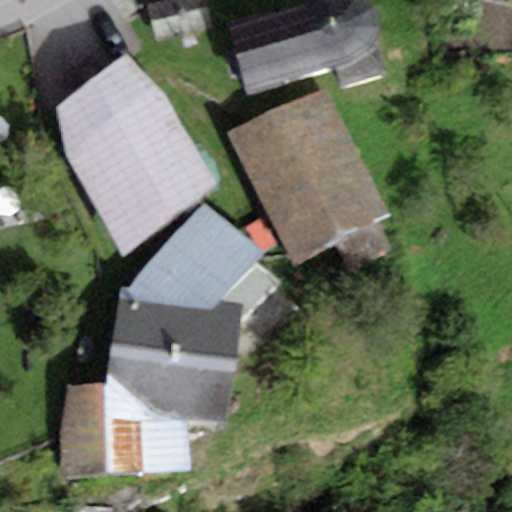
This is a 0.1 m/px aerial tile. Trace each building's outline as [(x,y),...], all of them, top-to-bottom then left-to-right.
[(205,0),(179,0),(148,9),(159,45),(214,30),(205,0)] [(328,0),(229,27),(249,93),(342,71),(346,87),(384,77),(376,53),(383,35),(381,17),(369,2),(358,0),(328,0)] [(66,155),(122,256),(216,187),(161,85),(126,54),(60,108),(66,155)] [(388,217),(326,93),(230,140),(292,264),(335,243),(348,271),(394,249),(380,221),(388,217)] [(119,291),(119,300),(214,314),(218,305),(265,253),(204,205),(132,289),(119,291)] [(119,300),(106,376),(152,411),(186,414),(187,422),(229,424),(240,306),(218,305),(214,314),(119,300)] [(104,386),(66,388),(61,480),(189,479),(187,422),(186,414),(152,411),(106,376),(104,386)]
